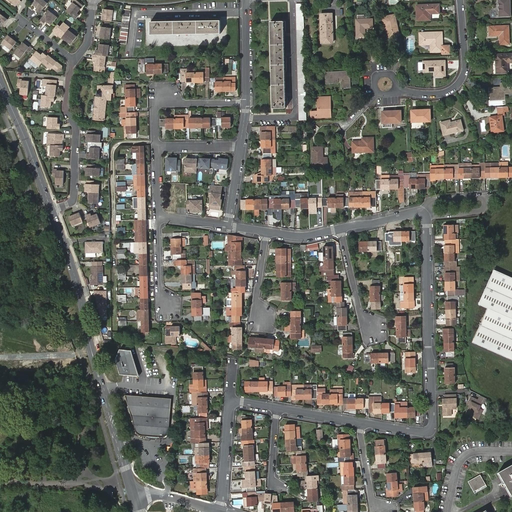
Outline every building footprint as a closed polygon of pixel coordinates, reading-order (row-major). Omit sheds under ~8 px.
[(40,12),(48,2),(45,0),(35,0),(33,3),(38,7),(36,9),(40,12)] [(75,0),(66,12),(76,19),(80,15),(77,14),(84,6),(76,0),(75,0)] [(498,0),(499,17),(510,16),(509,0),(498,0)] [(416,5),(417,20),(430,20),(430,13),(439,13),(438,4),(416,5)] [(51,7),(43,17),(52,24),(58,16),(53,12),(55,10),(51,7)] [(305,67),(303,7),(296,7),(299,121),(307,120),(306,94),(306,93),(305,67)] [(104,9),(102,21),(112,22),(113,11),(104,9)] [(120,41),(119,43),(126,44),(131,10),(124,9),(122,23),(121,27),(120,34),(120,41)] [(332,14),(321,14),(321,18),(321,43),(332,42),(332,14)] [(356,19),(357,36),(365,36),(365,28),(373,28),(372,19),(367,19),(366,15),(357,15),(357,19),(356,19)] [(382,17),(384,27),(387,27),(387,29),(389,37),(399,35),(395,15),(382,17)] [(151,21),(151,35),(221,33),(221,20),(151,21)] [(271,21),(273,108),(286,108),(284,21),(271,21)] [(54,30),(57,32),(56,33),(62,37),(66,32),(71,27),(65,22),(61,26),(59,24),(54,30)] [(102,27),(100,38),(110,40),(111,28),(102,27)] [(499,35),(500,36),(500,45),(509,45),(508,27),(489,27),(489,36),(496,36),(496,35),(499,35)] [(66,32),(62,37),(71,45),(75,39),(66,32)] [(420,33),(421,44),(431,43),(432,51),(442,50),(442,55),(448,55),(447,46),(442,46),(442,32),(420,33)] [(15,43),(6,36),(0,44),(9,51),(15,43)] [(27,55),(31,50),(29,47),(28,48),(22,44),(13,55),(19,59),(24,53),(27,55)] [(95,56),(96,56),(105,57),(108,57),(109,46),(99,45),(99,51),(96,51),(95,56)] [(496,55),(497,73),(507,73),(507,63),(511,62),(511,54),(507,55),(507,51),(492,51),(492,55),(496,55)] [(40,65),(46,58),(42,54),(40,57),(35,53),(29,61),(38,68),(40,65)] [(95,56),(93,55),(93,60),(95,61),(94,67),(104,68),(105,57),(96,56),(95,56)] [(55,64),(46,58),(40,65),(49,72),(55,64)] [(424,61),(424,70),(435,70),(435,76),(446,75),(445,60),(424,61)] [(155,73),(155,65),(147,64),(147,73),(155,73)] [(168,64),(155,65),(155,73),(163,73),(163,72),(168,72),(168,64)] [(348,75),(350,75),(349,71),(329,72),(329,78),(334,78),(334,83),(338,83),(338,77),(340,77),(340,81),(341,81),(344,81),(345,88),(350,88),(350,78),(348,78),(348,75)] [(114,81),(115,72),(110,72),(108,85),(98,85),(97,96),(95,96),(94,105),(93,111),(94,111),(93,119),(105,120),(106,108),(107,108),(107,106),(106,106),(107,99),(112,100),(112,98),(112,93),(114,93),(114,88),(114,86),(114,85),(114,81)] [(195,82),(195,73),(186,73),(186,82),(195,82)] [(204,73),(195,73),(195,82),(204,82),(204,73)] [(16,86),(20,87),(19,95),(27,95),(28,81),(21,81),(21,80),(17,79),(16,86)] [(54,97),(55,97),(56,86),(56,81),(42,79),(42,86),(46,87),(45,96),(54,97)] [(235,81),(223,82),(223,91),(231,91),(231,90),(236,90),(235,81)] [(491,91),(491,100),(505,100),(505,94),(511,93),(511,82),(500,83),(500,87),(498,89),(497,90),(496,89),(495,89),(494,89),(493,89),(492,90),(491,91)] [(126,85),(126,98),(136,98),(137,97),(137,91),(136,91),(136,89),(135,89),(133,89),(133,84),(126,85)] [(54,102),(54,97),(45,96),(41,96),(40,107),(50,108),(51,102),(54,102)] [(328,105),(328,97),(318,97),(319,110),(311,111),(311,115),(328,115),(328,110),(327,110),(327,105),(328,105)] [(136,98),(126,98),(126,107),(121,107),(120,113),(126,112),(127,112),(134,112),(134,107),(136,107),(136,98)] [(412,110),(412,122),(431,121),(430,110),(412,110)] [(383,111),(383,123),(401,122),(401,111),(383,111)] [(127,112),(126,112),(127,125),(136,125),(136,112),(134,112),(127,112)] [(502,116),(505,115),(505,112),(497,113),(498,116),(489,117),(492,133),(505,131),(503,117),(502,116)] [(185,119),(174,119),(174,128),(184,128),(184,126),(189,126),(189,118),(189,116),(185,116),(185,119)] [(47,129),(60,130),(60,125),(57,125),(57,118),(48,118),(47,129)] [(189,118),(189,126),(195,126),(195,128),(203,127),(202,118),(189,118)] [(211,126),(216,126),(216,118),(202,118),(203,127),(211,127),(211,126)] [(216,118),(216,126),(222,126),(222,127),(231,127),(231,118),(216,118)] [(166,120),(160,120),(160,127),(166,127),(166,128),(174,128),(174,119),(166,119),(166,120)] [(440,123),(443,135),(453,133),(454,136),(464,133),(460,120),(450,123),(449,121),(440,123)] [(136,125),(127,125),(127,138),(137,138),(136,125)] [(274,126),(263,126),(263,132),(261,132),(262,140),(274,140),(274,126)] [(86,134),(86,142),(99,143),(99,135),(95,135),(95,131),(88,131),(87,134),(86,134)] [(60,146),(62,146),(62,139),(63,139),(64,135),(47,134),(46,145),(60,146)] [(353,142),(353,152),(374,152),(373,139),(363,139),(363,142),(353,142)] [(274,140),(262,140),(262,148),(263,148),(263,153),(271,153),(275,153),(274,140)] [(63,151),(63,146),(62,146),(60,146),(50,146),(49,157),(59,157),(60,151),(63,151)] [(145,163),(144,146),(132,146),(132,152),(137,152),(137,153),(137,154),(137,159),(137,163),(145,163)] [(313,146),(313,167),(328,166),(328,156),(323,157),(323,146),(313,146)] [(86,154),(86,159),(99,160),(99,149),(89,148),(89,154),(86,154)] [(272,167),(271,153),(263,153),(263,159),(262,159),(262,167),(272,167)] [(180,168),(181,160),(177,160),(177,158),(167,157),(166,170),(176,170),(176,168),(180,168)] [(197,166),(198,160),(194,160),(194,159),(185,158),(184,171),(197,172),(197,166)] [(210,166),(210,159),(198,158),(198,159),(198,160),(197,166),(201,166),(201,168),(210,169),(210,166)] [(227,169),(228,159),(219,158),(219,160),(215,160),(214,166),(214,168),(227,169)] [(499,162),(499,168),(500,177),(508,177),(511,176),(511,167),(508,167),(506,167),(505,165),(508,165),(508,162),(499,162)] [(145,163),(137,163),(133,163),(133,175),(134,175),(138,175),(145,175),(145,166),(145,163)] [(472,178),(472,168),(472,163),(459,164),(459,169),(459,177),(464,177),(465,178),(472,178)] [(85,168),(85,176),(99,177),(99,169),(94,169),(94,165),(87,165),(87,168),(85,168)] [(472,168),(472,178),(486,177),(485,168),(485,165),(481,165),(481,168),(472,168)] [(485,165),(485,168),(486,177),(500,177),(499,168),(490,168),(490,165),(485,165)] [(272,167),(262,167),(262,175),(264,175),(264,181),(272,181),(272,167)] [(430,169),(430,175),(430,178),(436,178),(436,179),(445,179),(444,169),(430,169)] [(444,169),(445,179),(454,178),(459,178),(459,177),(459,169),(454,169),(444,169)] [(52,171),(52,178),(56,178),(55,186),(63,186),(63,173),(56,172),(56,171),(52,171)] [(145,183),(145,175),(138,175),(134,175),(134,180),(138,180),(138,186),(142,185),(145,185),(145,183)] [(389,176),(389,180),(390,189),(399,189),(399,188),(404,188),(404,179),(404,175),(389,176)] [(417,175),(417,179),(418,188),(425,188),(425,187),(431,187),(430,178),(430,175),(417,175)] [(417,179),(404,179),(404,188),(410,188),(418,188),(417,179)] [(390,189),(389,180),(376,180),(376,189),(390,189)] [(85,185),(84,192),(89,193),(98,193),(99,186),(93,185),(93,182),(86,181),(86,185),(85,185)] [(220,197),(221,191),(217,190),(217,186),(210,185),(208,196),(211,197),(210,204),(214,205),(213,209),(220,210),(222,200),(220,199),(220,197)] [(363,197),(363,207),(371,207),(372,207),(376,206),(376,191),(363,192),(363,197)] [(98,193),(89,193),(88,204),(97,204),(98,193)] [(336,194),(336,198),(336,207),(344,207),(344,206),(350,206),(349,198),(343,198),(343,194),(336,194)] [(349,194),(349,198),(350,206),(355,206),(355,207),(363,207),(363,197),(355,197),(355,198),(353,198),(352,194),(349,194)] [(282,199),(282,208),(289,208),(289,207),(296,207),(295,199),(295,195),(282,195),(282,199)] [(134,208),(138,208),(143,208),(146,208),(146,205),(145,197),(138,197),(138,204),(134,204),(134,208)] [(317,198),(309,199),(309,208),(317,208),(317,198)] [(336,207),(336,198),(322,198),(322,206),(328,206),(328,207),(336,207)] [(192,200),(186,200),(186,209),(190,209),(190,213),(203,212),(203,200),(198,200),(197,199),(193,199),(192,200)] [(254,209),(254,199),(246,199),(241,199),(241,209),(247,209),(254,209)] [(254,199),(254,209),(255,214),(259,214),(259,209),(262,209),(262,199),(254,199)] [(268,199),(268,209),(269,209),(269,208),(282,208),(282,199),(268,199)] [(295,199),(296,207),(302,207),(302,208),(309,208),(309,199),(295,199)] [(82,222),(78,213),(68,217),(71,226),(82,222)] [(90,214),(85,215),(89,228),(100,224),(97,215),(91,217),(90,214)] [(445,240),(454,240),(458,240),(458,225),(445,225),(445,240)] [(402,232),(402,241),(415,241),(415,231),(402,232)] [(171,238),(172,246),(181,246),(185,246),(185,236),(188,236),(188,233),(181,232),(173,233),(173,238),(171,238)] [(394,241),(402,241),(402,232),(394,232),(394,241)] [(226,251),(232,251),(241,251),(241,242),(240,242),(240,237),(221,234),(221,241),(232,241),(232,244),(226,244),(226,251)] [(445,253),(454,253),(458,253),(458,240),(454,240),(445,240),(446,245),(445,245),(445,253)] [(368,242),(368,251),(382,251),(382,241),(368,242)] [(102,252),(102,242),(86,242),(86,252),(102,252)] [(147,242),(139,242),(139,243),(136,243),(136,253),(139,253),(144,253),(147,253),(147,250),(147,242)] [(360,251),(368,251),(368,242),(359,242),(360,251)] [(174,260),(182,260),(185,260),(185,251),(181,251),(181,246),(172,246),(172,254),(173,254),(173,260),(174,260)] [(324,246),(324,261),(334,260),(333,251),(332,251),(332,246),(324,246)] [(277,250),(277,263),(291,263),(290,251),(286,251),(286,250),(277,250)] [(241,251),(232,251),(232,260),(232,265),(234,265),(241,265),(241,260),(241,251)] [(139,253),(136,253),(136,258),(140,258),(140,264),(147,264),(147,256),(147,253),(144,253),(139,253)] [(447,267),(457,266),(457,260),(455,260),(454,253),(445,253),(445,261),(447,261),(447,267)] [(194,265),(194,260),(185,260),(182,260),(174,260),(174,266),(181,265),(182,274),(191,274),(191,265),(194,265)] [(334,260),(324,261),(325,275),(329,275),(334,275),(334,260)] [(291,263),(277,263),(277,277),(291,277),(291,263)] [(241,265),(234,265),(234,270),(232,270),(232,274),(237,274),(237,279),(246,278),(246,270),(244,270),(244,265),(241,265)] [(446,281),(455,281),(455,272),(457,272),(457,266),(447,267),(447,272),(446,272),(446,281)] [(102,268),(92,267),(92,281),(91,281),(91,285),(103,285),(102,268)] [(511,277),(494,270),(479,303),(488,308),(473,342),(511,359),(511,277)] [(191,274),(182,274),(182,283),(183,283),(183,288),(192,288),(191,282),(195,282),(195,274),(191,274)] [(334,275),(329,275),(329,289),(339,288),(339,280),(337,280),(336,274),(334,275)] [(246,286),(246,278),(237,279),(232,279),(232,292),(240,292),(245,292),(245,286),(246,286)] [(404,278),(405,293),(414,293),(413,278),(404,278)] [(455,296),(466,295),(466,290),(455,290),(455,281),(446,281),(446,290),(447,290),(447,296),(455,296)] [(291,287),(295,287),(295,282),(291,282),(282,282),(282,291),(291,291),(291,287)] [(371,286),(371,294),(380,294),(380,286),(371,286)] [(339,288),(329,289),(329,296),(332,296),(332,302),(337,302),(339,302),(339,288)] [(107,316),(107,291),(95,291),(95,295),(100,316),(107,316)] [(291,300),(291,291),(282,291),(282,300),(291,300)] [(240,298),(240,292),(232,292),(230,292),(230,298),(229,298),(229,307),(230,307),(232,307),(242,306),(242,298),(240,298)] [(192,293),(192,308),(202,307),(202,302),(206,302),(206,296),(202,296),(202,293),(192,293)] [(414,293),(405,293),(405,308),(414,308),(414,293)] [(455,301),(455,296),(447,296),(447,301),(446,301),(446,309),(456,309),(456,301),(455,301)] [(347,302),(339,302),(337,302),(338,316),(347,316),(347,302)] [(242,315),(242,306),(232,307),(232,309),(230,310),(230,307),(229,307),(227,307),(227,321),(231,321),(240,321),(240,315),(242,315)] [(202,307),(192,308),(193,315),(194,315),(194,321),(202,321),(202,315),(202,307)] [(149,309),(141,309),(137,309),(137,318),(141,317),(142,320),(146,320),(149,320),(149,318),(149,309)] [(456,317),(456,309),(446,309),(446,317),(448,317),(448,323),(456,323),(456,317)] [(292,325),(301,325),(301,310),(293,310),(293,318),(292,318),(292,325)] [(347,316),(338,316),(338,331),(347,331),(346,325),(347,325),(347,316)] [(397,317),(397,329),(406,329),(406,321),(405,321),(405,316),(397,317)] [(240,321),(231,321),(231,327),(233,327),(233,335),(242,334),(242,327),(240,327),(240,321)] [(292,325),(286,325),(286,329),(292,329),(292,338),(301,338),(301,336),(301,330),(301,325),(292,325)] [(166,326),(166,342),(176,342),(176,335),(180,335),(180,327),(166,326)] [(406,329),(397,329),(397,337),(399,337),(399,343),(406,343),(406,337),(407,337),(406,329)] [(444,334),(444,342),(454,342),(454,329),(445,329),(445,334),(444,334)] [(343,333),(343,344),(353,344),(352,333),(343,333)] [(242,334),(233,335),(230,335),(229,335),(229,342),(230,342),(233,342),(233,349),(242,348),(242,334)] [(265,348),(266,338),(256,337),(256,339),(251,339),(250,346),(265,348)] [(274,340),(274,339),(266,338),(265,349),(273,350),(273,348),(279,348),(279,341),(274,340)] [(454,342),(444,342),(445,352),(446,352),(446,356),(454,356),(454,342)] [(115,359),(119,374),(132,375),(124,349),(119,349),(115,359)] [(131,350),(124,349),(132,375),(138,375),(131,350)] [(415,366),(415,357),(415,352),(414,352),(406,352),(406,358),(406,367),(407,372),(415,371),(416,371),(415,366)] [(380,363),(380,353),(371,353),(371,355),(366,355),(366,363),(372,362),(372,363),(380,363)] [(395,353),(380,353),(380,363),(395,362),(395,353)] [(259,360),(250,358),(250,365),(259,366),(259,360)] [(445,368),(445,375),(455,375),(455,368),(453,368),(453,364),(446,364),(446,368),(445,368)] [(204,393),(204,381),(203,368),(194,368),(194,381),(195,393),(192,393),(193,406),(198,405),(199,413),(208,413),(208,405),(207,392),(207,393),(204,393)] [(245,382),(245,392),(259,391),(273,391),(273,382),(259,382),(245,382)] [(278,387),(278,397),(291,397),(291,399),(304,399),(317,399),(317,404),(330,404),(343,404),(343,409),(356,408),(369,408),(369,399),(356,399),(343,399),(343,394),(343,390),(330,390),(330,394),(325,395),(325,389),(317,389),(317,390),(304,390),(291,390),(291,387),(278,387)] [(125,394),(135,428),(136,431),(136,432),(137,433),(138,434),(139,435),(140,435),(141,435),(142,435),(161,436),(162,436),(163,436),(165,435),(166,434),(167,434),(167,433),(168,431),(169,430),(169,429),(169,428),(171,398),(125,394)] [(456,398),(442,399),(443,415),(452,415),(451,409),(456,408),(456,398)] [(382,413),(382,403),(374,403),(374,399),(369,399),(369,408),(369,412),(374,412),(374,413),(382,413)] [(471,402),(466,413),(478,419),(482,410),(479,408),(480,406),(471,402)] [(395,403),(382,403),(382,413),(391,413),(390,412),(395,412),(395,408),(395,403)] [(408,408),(395,408),(395,412),(395,418),(408,418),(408,408)] [(421,408),(408,408),(408,418),(416,418),(416,417),(421,417),(421,408)] [(208,494),(208,481),(207,468),(209,468),(209,463),(210,463),(210,455),(209,443),(206,443),(206,430),(205,418),(196,418),(196,431),(197,443),(200,443),(201,455),(196,456),(197,464),(201,463),(201,468),(198,468),(198,481),(193,481),(193,489),(199,489),(199,494),(208,494)] [(252,420),(243,420),(243,428),(252,428),(252,420)] [(286,426),(286,438),(296,438),(295,433),(300,433),(300,428),(295,428),(295,425),(286,426)] [(253,440),(252,428),(243,428),(240,428),(240,433),(244,433),(244,436),(242,436),(242,441),(253,440)] [(341,440),(341,449),(350,449),(350,439),(349,439),(349,434),(338,434),(338,440),(341,440)] [(296,438),(286,438),(287,447),(288,447),(288,452),(298,451),(303,451),(302,442),(301,442),(301,437),(300,438),(296,438)] [(376,455),(377,465),(378,465),(378,469),(386,469),(385,464),(387,464),(386,455),(384,440),(375,440),(376,455)] [(245,446),(245,454),(245,462),(255,461),(254,453),(254,445),(245,446)] [(350,449),(341,449),(342,457),(342,463),(342,462),(345,462),(351,462),(351,457),(351,455),(350,449)] [(303,451),(298,451),(298,456),(297,456),(293,457),(294,459),(293,459),(293,464),(294,464),(294,469),(298,469),(298,473),(299,473),(299,477),(308,477),(307,463),(306,451),(303,451)] [(409,454),(410,464),(424,462),(432,461),(432,452),(423,453),(409,454)] [(351,462),(345,462),(345,468),(344,468),(344,477),(345,490),(347,490),(348,505),(339,505),(339,511),(348,510),(348,511),(357,511),(357,504),(357,495),(356,495),(356,490),(355,490),(354,476),(354,467),(353,467),(353,462),(351,462)] [(511,463),(499,471),(511,493),(511,463)] [(247,480),(248,493),(248,498),(244,498),(244,500),(244,505),(244,507),(250,507),(250,506),(257,506),(257,502),(257,500),(266,499),(266,492),(257,492),(256,486),(256,479),(255,466),(246,467),(247,480)] [(511,493),(499,471),(498,472),(504,483),(505,485),(511,494),(511,493)] [(388,483),(389,491),(390,491),(390,496),(399,495),(398,482),(397,473),(387,473),(388,483)] [(318,489),(318,476),(309,477),(309,482),(301,483),(302,490),(309,490),(318,489)] [(477,479),(476,477),(469,481),(474,491),(486,485),(482,476),(477,479)] [(414,493),(414,502),(415,511),(416,511),(424,511),(424,510),(424,501),(424,500),(428,500),(427,492),(422,492),(421,487),(414,488),(415,493),(414,493)] [(309,502),(319,501),(318,489),(309,490),(309,502)] [(274,503),(273,511),(287,511),(295,511),(295,502),(282,503),(274,503)]
